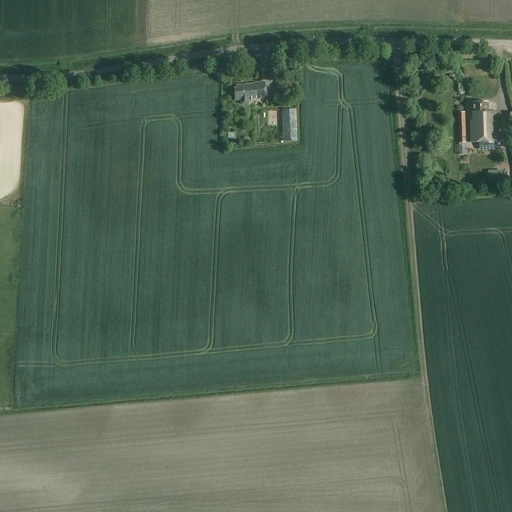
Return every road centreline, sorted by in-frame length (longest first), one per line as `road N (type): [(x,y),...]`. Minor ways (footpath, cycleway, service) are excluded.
road 1 (unclassified): [(0,78),(298,43),(511,43)]
road 2 (track): [(397,40),(427,380),(449,511)]
